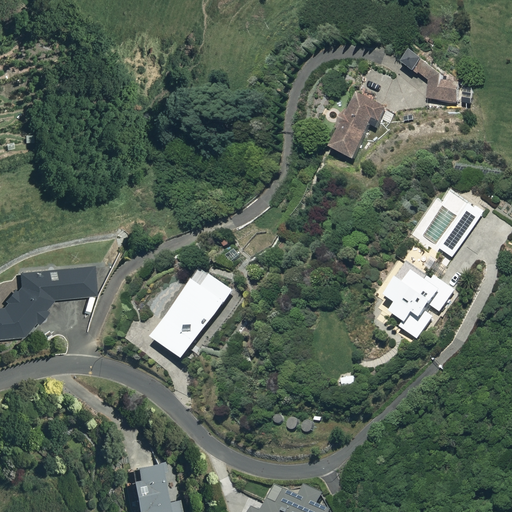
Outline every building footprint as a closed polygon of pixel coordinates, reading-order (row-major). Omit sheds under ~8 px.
[(436,68),(414,50),(405,62),(430,83),(428,101),(458,105),(461,83),(447,80),(447,72),(439,65),(436,68)] [(389,108),(361,94),(333,149),(354,159),(372,126),(378,129),(389,108)] [(419,239),(453,262),(485,215),(451,192),(419,239)] [(431,279),(409,265),(389,295),(400,302),(394,312),(408,321),(403,328),(420,339),(435,316),(428,312),(432,305),(442,311),(457,290),(434,275),(431,279)] [(95,298),(93,269),(19,272),(20,289),(14,291),(3,301),(6,304),(3,307),(0,307),(0,336),(19,337),(46,313),(43,310),(54,300),(95,298)] [(235,291),(214,276),(206,287),(197,280),(157,338),(187,359),(235,291)] [(359,385),(356,376),(342,379),(344,389),(359,385)] [(170,487),(165,461),(135,466),(137,478),(131,479),(136,509),(143,508),(143,511),(180,511),(176,486),(170,487)] [(301,496),(278,486),(266,511),(265,511),(257,508),(255,511),(329,511),(330,509),(318,504),(323,492),(306,485),(301,496)]
